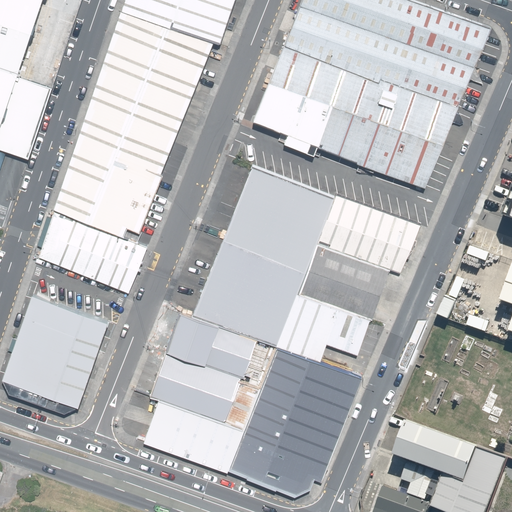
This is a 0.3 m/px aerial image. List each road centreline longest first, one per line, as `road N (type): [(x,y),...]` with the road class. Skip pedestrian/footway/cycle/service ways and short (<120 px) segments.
road 1 (unclassified): [(90,444),(269,0)]
road 2 (tertiary): [(511,83),(328,511)]
road 3 (unclassified): [(100,0),(0,291)]
road 4 (primary): [(90,444),(278,511)]
road 5 (primary): [(181,511),(0,449)]
